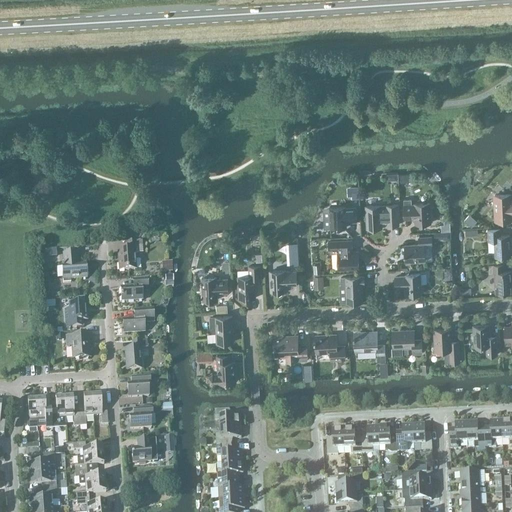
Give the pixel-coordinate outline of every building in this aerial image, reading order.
[(495,195),(496,221),(511,220),(511,214),(511,200),(511,201),(510,194),(495,195)] [(415,204),(415,205),(412,205),(411,199),(404,200),(405,219),(415,218),(416,224),(431,223),(430,203),(415,204)] [(386,206),(381,206),(381,205),(366,206),(367,228),(382,227),(382,223),(387,223),(387,225),(399,224),(398,205),(386,205),(386,206)] [(330,208),(331,228),(346,227),(346,222),(357,221),(356,208),(345,208),(345,207),(330,208)] [(495,241),(495,257),(511,256),(509,235),(500,235),(500,228),(488,229),(489,241),(495,241)] [(405,245),(406,262),(425,261),(425,244),(432,244),(432,237),(419,238),(419,245),(405,245)] [(352,252),(352,248),(353,248),(352,240),(329,241),(329,252),(331,254),(338,253),(339,269),(359,268),(358,252),(352,252)] [(129,250),(118,250),(119,271),(136,270),(135,254),(143,254),(142,242),(128,243),(129,250)] [(71,282),(71,279),(87,278),(86,263),(78,264),(77,253),(63,254),(64,265),(62,265),(63,280),(63,283),(71,282)] [(489,274),(495,274),(496,293),(511,291),(511,282),(511,271),(503,271),(503,264),(488,265),(489,274)] [(238,277),(239,299),(256,298),(255,278),(262,278),(261,265),(249,266),(249,276),(238,277)] [(283,290),(287,290),(286,285),(297,285),(296,271),(286,272),(286,270),(270,271),(271,291),(274,291),(274,292),(276,293),(278,295),(280,295),(282,293),(283,291),(283,290)] [(405,289),(405,294),(408,297),(416,296),(416,294),(421,294),(421,292),(423,291),(423,286),(421,285),(420,274),(406,274),(406,276),(395,277),(396,288),(407,287),(407,289),(405,289)] [(364,276),(341,278),(341,285),(346,285),(347,303),(363,302),(362,293),(361,293),(361,288),(362,288),(362,284),(364,284),(364,276)] [(202,278),(203,300),(218,300),(218,293),(228,293),(228,278),(217,279),(217,277),(202,278)] [(142,291),(148,291),(147,279),(133,280),(133,287),(120,288),(121,302),(143,300),(142,291)] [(69,308),(65,309),(66,328),(81,327),(81,321),(88,321),(87,313),(85,313),(85,302),(69,303),(69,308)] [(134,311),(135,319),(123,320),(124,334),(145,332),(144,323),(154,323),(153,310),(134,311)] [(233,328),(232,316),(210,317),(210,330),(211,331),(213,333),(214,333),(216,333),(217,343),(220,343),(221,344),(223,343),(234,342),(233,333),(232,333),(232,328),(233,328)] [(474,333),(473,333),(473,340),(474,340),(475,346),(487,346),(487,355),(497,354),(497,336),(490,336),(489,325),(474,326),(474,333)] [(452,341),(451,329),(434,329),(435,351),(445,350),(445,362),(460,362),(459,341),(452,341)] [(413,347),(413,354),(422,353),(422,339),(415,340),(414,330),(393,331),(394,348),(413,347)] [(355,336),(354,336),(354,339),(355,339),(356,351),(377,350),(378,361),(386,361),(385,345),(378,345),(377,332),(376,332),(376,333),(366,333),(366,332),(355,333),(355,336)] [(66,337),(67,347),(72,347),(73,359),(88,358),(87,343),(89,343),(88,335),(66,337)] [(316,340),(315,340),(315,342),(316,342),(316,353),(331,352),(331,359),(346,359),(345,346),(337,347),(337,335),(329,335),(329,336),(324,336),(324,335),(316,336),(316,340)] [(276,356),(277,356),(277,355),(286,354),(287,361),(297,361),(308,360),(307,345),(299,346),(298,336),(290,336),(290,337),(285,337),(284,336),(274,337),(275,346),(276,356)] [(133,349),(125,349),(126,371),(141,369),(140,349),(147,348),(146,341),(133,342),(133,349)] [(218,374),(213,374),(209,376),(210,381),(213,383),(219,382),(236,382),(235,362),(230,362),(229,355),(217,356),(217,363),(218,363),(218,374)] [(312,364),(304,365),(305,381),(312,381),(312,364)] [(131,377),(132,384),(127,384),(128,398),(149,396),(148,383),(150,383),(150,376),(131,377)] [(93,394),(92,394),(93,416),(101,415),(101,425),(108,425),(107,412),(102,412),(101,395),(100,395),(100,394),(98,392),(94,393),(93,394)] [(84,413),(79,414),(80,427),(86,426),(86,416),(93,416),(92,394),(91,394),(89,393),(85,393),(84,395),(84,396),(83,396),(84,413)] [(65,396),(64,396),(65,418),(73,417),(74,427),(80,427),(79,414),(74,414),(73,397),(72,397),(72,396),(70,394),(66,395),(65,396)] [(56,415),(51,416),(52,428),(58,428),(58,418),(65,418),(64,396),(63,396),(61,395),(57,395),(56,397),(56,398),(55,398),(56,415)] [(37,398),(36,398),(37,420),(45,419),(46,429),(52,428),(51,416),(51,410),(45,411),(45,399),(44,399),(44,398),(43,396),(38,397),(37,398)] [(37,420),(36,398),(35,398),(34,397),(27,397),(25,399),(26,407),(28,406),(28,416),(26,416),(27,427),(29,429),(36,428),(38,427),(37,420)] [(150,415),(153,415),(152,408),(133,409),(134,416),(129,416),(130,430),(151,428),(150,415)] [(220,421),(221,428),(241,427),(240,415),(230,416),(230,409),(215,410),(215,421),(220,421)] [(511,420),(501,421),(502,441),(509,440),(509,447),(511,446),(511,420)] [(490,429),(484,429),(485,448),(496,447),(496,441),(502,441),(501,421),(490,421),(490,429)] [(461,449),(461,443),(468,443),(467,422),(455,423),(456,431),(449,431),(450,450),(461,449)] [(485,448),(484,429),(478,429),(478,422),(467,422),(468,443),(474,442),(474,448),(485,448)] [(414,445),(421,445),(421,451),(432,451),(432,435),(425,435),(425,424),(413,425),(414,445)] [(397,436),(397,452),(408,452),(408,446),(414,445),(413,425),(402,426),(403,434),(397,434),(397,436)] [(379,447),(385,447),(386,448),(386,449),(387,449),(387,450),(388,451),(389,451),(389,452),(390,452),(391,453),(392,453),(393,453),(394,453),(396,453),(397,453),(397,452),(397,436),(390,437),(390,426),(379,427),(379,447)] [(216,434),(216,446),(231,445),(231,439),(241,438),(241,427),(221,428),(221,434),(216,434)] [(368,438),(362,438),(362,454),(373,453),(373,447),(379,447),(379,427),(367,427),(368,438)] [(355,428),(344,429),(345,449),(351,448),(351,455),(362,454),(362,438),(355,438),(355,428)] [(345,449),(344,429),(332,429),(333,439),(327,440),(327,456),(338,455),(338,449),(345,449)] [(138,448),(132,448),(133,463),(139,463),(139,464),(145,464),(145,463),(151,462),(150,450),(156,449),(155,440),(137,441),(138,448)] [(82,450),(83,457),(103,456),(102,447),(85,448),(85,443),(72,444),(73,450),(82,450)] [(222,457),(223,463),(243,462),(242,451),(232,452),(231,445),(216,446),(217,457),(222,457)] [(40,456),(39,448),(26,449),(27,457),(40,456)] [(41,456),(42,463),(28,464),(28,465),(30,465),(30,474),(29,474),(50,473),(49,466),(55,466),(54,455),(41,456)] [(87,466),(97,465),(104,464),(103,456),(83,457),(77,458),(78,465),(74,465),(74,472),(87,471),(87,466)] [(218,482),(240,480),(240,474),(243,474),(243,462),(223,463),(223,470),(218,470),(218,482)] [(104,475),(98,475),(87,476),(87,471),(74,472),(75,478),(78,478),(79,485),(85,485),(107,483),(107,482),(108,481),(107,476),(106,475),(104,476),(104,475)] [(460,472),(461,484),(480,483),(479,472),(460,472)] [(31,484),(43,484),(43,491),(56,490),(56,479),(50,479),(50,473),(29,474),(30,474),(31,484)] [(431,479),(420,480),(417,480),(417,473),(402,474),(403,491),(405,491),(431,490),(431,479)] [(240,487),(240,480),(218,482),(219,499),(224,499),(245,498),(244,487),(240,487)] [(76,493),(76,500),(89,499),(89,493),(106,492),(107,491),(108,490),(108,486),(107,485),(107,483),(85,485),(86,493),(76,493)] [(336,484),(336,494),(357,493),(357,483),(336,484)] [(461,484),(461,496),(480,495),(480,483),(461,484)] [(43,491),(44,498),(30,499),(30,500),(29,501),(29,507),(31,508),(31,509),(52,508),(52,501),(57,501),(56,490),(43,491)] [(405,498),(405,501),(406,508),(418,508),(418,501),(432,500),(431,490),(405,491),(404,493),(404,497),(405,498)] [(350,504),(351,511),(363,511),(363,499),(357,500),(357,493),(336,494),(337,505),(350,504)] [(461,496),(462,507),(481,506),(480,495),(461,496)] [(245,498),(224,499),(219,499),(219,511),(241,511),(241,510),(245,510),(245,498)] [(86,505),(86,511),(100,511),(109,511),(109,510),(110,509),(109,505),(108,503),(106,503),(89,504),(89,499),(76,500),(77,506),(86,505)]
